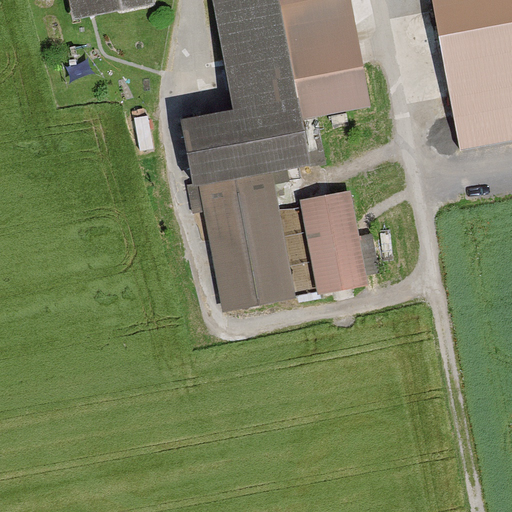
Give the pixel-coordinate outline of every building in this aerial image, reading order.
[(121,10),(153,4),(151,0),(69,0),(72,10),(119,1),(121,10)] [(226,309),(291,297),(270,184),(287,181),(285,167),(309,163),(304,135),(318,132),(316,118),(301,120),(301,119),(370,106),(349,0),(212,0),(233,111),(182,121),(194,183),(188,185),(193,213),(208,210),(226,309)] [(511,0),(431,0),(460,150),(511,140),(511,0)] [(147,116),(134,118),(140,151),(153,148),(147,116)] [(323,292),(362,284),(345,193),(305,201),(323,292)]
